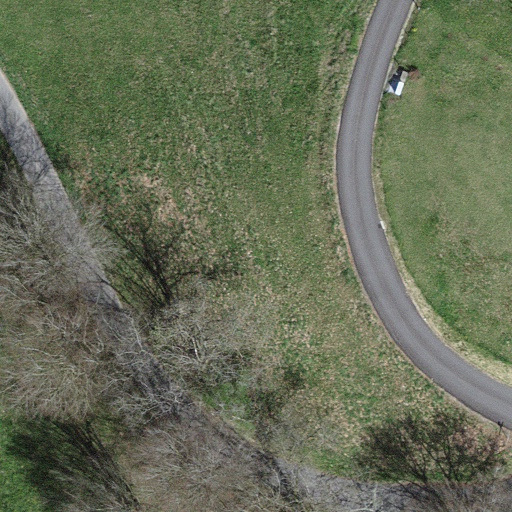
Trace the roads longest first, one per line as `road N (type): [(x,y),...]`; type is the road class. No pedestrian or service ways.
road 1 (unclassified): [(0,114),(142,377),(248,463),(377,502),(511,503)]
road 2 (unclassified): [(511,413),(410,339),(360,225),(349,141),(392,0)]
